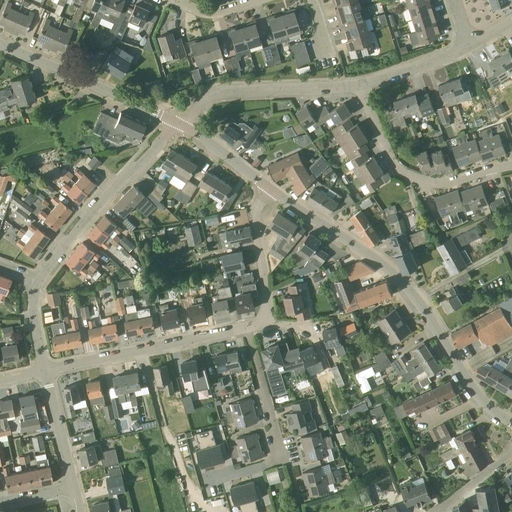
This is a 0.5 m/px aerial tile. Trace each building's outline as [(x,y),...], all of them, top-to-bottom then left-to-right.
[(83,10),(83,9),(86,0),(73,0),(72,5),(77,7),(71,20),(77,23),(80,16),(83,10)] [(108,0),(86,0),(83,9),(83,10),(89,12),(90,8),(96,11),(92,20),(91,23),(91,25),(97,28),(99,23),(100,21),(105,9),(108,0)] [(108,0),(105,9),(111,12),(107,20),(114,23),(110,31),(116,34),(119,25),(124,16),(125,12),(119,9),(123,0),(108,0)] [(360,8),(357,0),(344,0),(333,4),(336,3),(337,7),(334,8),(337,15),(360,8)] [(428,0),(405,0),(408,8),(429,2),(428,0)] [(511,0),(490,0),(493,9),(511,2),(511,0)] [(373,13),(383,10),(381,1),(370,4),(373,13)] [(10,32),(19,12),(10,9),(12,4),(8,2),(3,12),(0,18),(0,23),(5,25),(3,29),(10,32)] [(433,5),(432,5),(430,6),(429,2),(408,8),(408,9),(402,11),(405,21),(411,19),(412,20),(435,12),(433,5)] [(124,16),(119,25),(116,34),(122,37),(127,26),(138,31),(140,25),(141,26),(148,10),(135,4),(133,10),(128,7),(125,12),(124,16)] [(365,6),(360,8),(337,15),(340,27),(343,26),(364,20),(369,18),(365,6)] [(295,17),(296,17),(297,16),(295,8),(288,11),(289,14),(281,16),(286,33),(299,29),(295,17)] [(34,14),(29,12),(27,16),(19,12),(10,32),(17,35),(19,31),(25,34),(30,23),(34,14)] [(415,31),(439,24),(439,23),(436,24),(435,20),(437,19),(435,12),(412,20),(415,31)] [(156,19),(158,16),(154,15),(148,18),(147,20),(155,23),(156,19)] [(286,33),(281,16),(273,19),(272,15),(266,18),(268,25),(270,25),(274,37),(286,33)] [(57,29),(48,25),(50,21),(46,19),(42,28),(37,39),(43,42),(42,46),(49,49),(57,29)] [(367,31),(364,20),(343,26),(344,30),(342,31),(344,38),(346,38),(367,31)] [(260,42),(256,29),(258,28),(256,21),(249,23),(250,26),(242,29),(247,46),(250,52),(262,48),(260,42)] [(70,22),(68,26),(74,29),(74,28),(77,30),(79,25),(70,22)] [(438,32),(441,31),(439,24),(415,31),(419,43),(440,36),(438,32)] [(247,46),(242,29),(234,31),(233,28),(227,30),(229,38),(232,37),(236,50),(247,46)] [(73,31),(68,29),(66,33),(57,29),(49,49),(56,52),(57,48),(64,51),(69,40),(73,31)] [(346,38),(348,42),(345,43),(350,58),(374,51),(371,43),(367,31),(346,38)] [(180,38),(174,40),(171,32),(158,37),(163,54),(171,52),(173,59),(186,55),(180,38)] [(221,54),(217,41),(219,41),(217,33),(210,35),(211,38),(203,41),(208,58),(221,54)] [(208,58),(203,41),(195,43),(194,40),(188,42),(190,50),(192,49),(196,61),(208,58)] [(304,41),(290,45),(292,52),(306,47),(304,41)] [(89,48),(95,50),(97,45),(92,42),(89,48)] [(275,44),(269,46),(274,65),(281,63),(275,44)] [(120,77),(133,56),(116,45),(102,67),(120,77)] [(274,65),(269,46),(262,48),(266,61),(267,61),(269,67),(274,65)] [(405,46),(399,48),(401,55),(408,53),(405,46)] [(306,47),(292,52),(294,58),(308,54),(306,47)] [(511,54),(509,50),(499,56),(511,76),(511,74),(511,54)] [(308,54),(294,58),(297,66),(310,62),(311,63),(308,54)] [(237,56),(230,58),(234,71),(241,69),(237,56)] [(504,80),(511,76),(499,56),(489,62),(496,74),(488,79),(493,88),(502,83),(505,82),(504,80)] [(230,58),(223,60),(227,73),(234,71),(230,58)] [(202,81),(197,68),(191,70),(195,83),(202,81)] [(0,97),(32,87),(29,75),(11,81),(12,86),(0,90),(0,97)] [(460,78),(449,82),(454,96),(460,93),(461,96),(466,94),(464,89),(460,78)] [(449,114),(453,112),(450,105),(457,103),(454,96),(449,82),(438,85),(446,106),(437,109),(442,124),(444,123),(445,127),(451,125),(449,121),(451,121),(449,114)] [(8,104),(17,101),(18,105),(36,99),(32,87),(0,97),(0,110),(1,111),(9,108),(8,104)] [(417,97),(416,95),(416,94),(405,97),(411,115),(418,113),(419,118),(435,112),(428,93),(417,97)] [(405,97),(399,99),(394,101),(396,108),(389,111),(395,130),(407,125),(404,118),(411,115),(405,97)] [(351,113),(351,112),(344,102),(330,112),(326,106),(319,110),(325,120),(332,116),(336,123),(341,119),(351,113)] [(506,112),(501,103),(495,106),(499,115),(506,112)] [(325,120),(319,110),(313,114),(307,105),(296,112),(308,131),(325,120)] [(145,127),(146,124),(121,112),(117,119),(101,112),(96,123),(92,131),(119,143),(121,137),(132,142),(134,136),(140,138),(145,127)] [(357,123),(354,126),(349,119),(331,130),(341,146),(363,132),(357,123)] [(229,124),(221,135),(223,136),(222,138),(225,140),(227,139),(233,143),(237,137),(244,142),(243,143),(249,147),(251,148),(265,145),(256,138),(262,129),(255,124),(252,128),(244,123),(239,122),(237,125),(235,123),(232,124),(231,126),(229,124)] [(299,124),(292,128),(296,135),(303,131),(299,124)] [(363,143),(368,140),(363,132),(341,146),(350,161),(363,153),(367,150),(363,143)] [(499,134),(491,137),(488,138),(495,157),(506,153),(499,134)] [(444,142),(442,135),(434,138),(436,145),(444,142)] [(495,157),(488,138),(484,139),(477,142),(476,139),(475,139),(476,142),(482,158),(483,161),(495,157)] [(476,142),(475,139),(464,143),(470,162),(482,158),(476,142)] [(470,162),(464,143),(452,147),(459,166),(470,162)] [(174,175),(177,170),(185,157),(173,150),(165,162),(170,165),(167,171),(174,175)] [(422,151),(429,171),(430,174),(438,171),(432,153),(431,153),(432,155),(428,156),(426,150),(422,151)] [(438,151),(444,170),(445,173),(454,170),(448,154),(443,156),(441,150),(438,151)] [(422,151),(416,153),(423,173),(429,171),(422,151)] [(438,151),(432,153),(438,171),(438,172),(444,170),(438,151)] [(330,164),(322,154),(307,170),(297,153),(268,166),(274,181),(290,172),(296,183),(291,186),(298,195),(308,186),(315,179),(330,164)] [(358,178),(378,165),(373,156),(368,160),(363,153),(350,161),(355,167),(352,169),(358,178)] [(101,162),(94,155),(87,163),(94,170),(101,162)] [(193,183),(188,180),(190,175),(197,165),(185,157),(177,170),(174,175),(186,182),(181,190),(179,189),(174,197),(181,202),(193,183)] [(257,157),(256,158),(251,164),(256,168),(261,161),(257,157)] [(378,176),(383,173),(378,165),(358,178),(363,186),(366,184),(370,191),(372,190),(382,183),(378,176)] [(335,172),(331,166),(322,172),(326,178),(335,172)] [(86,175),(77,168),(73,173),(80,178),(75,183),(86,193),(94,183),(86,175)] [(66,174),(70,179),(74,175),(69,171),(68,172),(66,174)] [(219,179),(207,171),(201,181),(199,183),(212,191),(219,179)] [(0,198),(6,182),(8,177),(17,180),(19,172),(1,175),(0,176),(0,198)] [(65,174),(62,178),(67,182),(70,179),(66,174),(65,174)] [(219,179),(212,191),(224,198),(231,186),(219,179)] [(318,207),(330,188),(324,185),(324,184),(319,180),(315,187),(314,186),(310,193),(311,194),(307,201),(318,207)] [(44,181),(39,186),(50,195),(53,190),(44,181)] [(75,183),(72,186),(71,188),(65,182),(61,187),(78,202),(86,193),(75,183)] [(151,193),(160,201),(164,197),(161,195),(166,188),(158,183),(155,189),(151,193)] [(193,183),(181,202),(186,205),(198,186),(193,183)] [(470,188),(477,207),(480,206),(489,203),(482,184),(470,188)] [(166,206),(160,201),(151,193),(147,197),(134,185),(124,195),(134,205),(142,212),(142,213),(146,216),(154,208),(156,210),(158,208),(161,211),(166,206)] [(338,201),(342,195),(337,192),(336,193),(330,188),(318,207),(329,214),(333,208),(334,209),(339,202),(338,201)] [(465,212),(473,209),(477,207),(470,188),(459,192),(464,209),(465,212)] [(461,218),(459,219),(457,212),(464,209),(459,192),(458,189),(446,193),(457,224),(463,222),(461,218)] [(29,204),(36,196),(30,191),(23,200),(29,204)] [(353,196),(357,202),(362,198),(358,193),(353,196)] [(452,222),(450,223),(452,227),(457,224),(446,193),(435,197),(442,217),(449,214),(452,222)] [(52,210),(63,219),(71,210),(54,195),(50,199),(57,204),(52,210)] [(134,205),(124,195),(114,206),(125,216),(134,205)] [(15,196),(11,202),(13,204),(17,207),(28,215),(32,209),(15,196)] [(352,196),(342,203),(345,208),(355,202),(355,201),(352,197),(352,196)] [(232,202),(227,200),(221,209),(225,212),(232,202)] [(365,201),(360,205),(363,210),(368,206),(365,201)] [(484,211),(486,215),(491,212),(488,203),(487,204),(480,206),(482,211),(484,211)] [(9,209),(13,212),(17,208),(17,207),(13,204),(9,209)] [(387,217),(396,213),(396,212),(397,212),(395,205),(384,209),(387,217)] [(17,208),(13,212),(24,220),(28,216),(17,208)] [(52,210),(51,211),(47,215),(42,210),(38,215),(55,229),(63,219),(52,210)] [(361,210),(360,211),(350,218),(370,246),(381,239),(374,229),(361,210)] [(306,230),(297,224),(278,212),(269,225),(281,233),(270,251),(282,260),(306,230)] [(392,222),(396,221),(399,220),(396,213),(387,217),(387,218),(389,223),(392,222)] [(123,229),(105,215),(97,224),(108,234),(113,228),(119,234),(123,229)] [(206,219),(208,226),(215,224),(213,217),(206,219)] [(127,218),(123,222),(132,231),(136,226),(127,218)] [(28,228),(26,231),(24,234),(41,247),(49,237),(31,223),(28,228)] [(108,234),(97,224),(89,234),(106,249),(110,245),(104,239),(108,234)] [(198,224),(185,227),(188,242),(201,239),(198,224)] [(254,241),(252,232),(250,226),(215,234),(217,241),(218,241),(220,249),(242,243),(254,241)] [(171,241),(179,239),(177,227),(169,229),(171,241)] [(448,265),(446,266),(451,274),(466,265),(459,253),(456,247),(461,244),(462,246),(480,237),(475,227),(448,240),(438,246),(448,265)] [(410,241),(408,241),(411,249),(413,248),(413,247),(431,240),(430,238),(426,228),(410,234),(412,240),(410,241)] [(317,247),(321,241),(309,232),(300,247),(301,247),(297,252),(308,260),(304,266),(307,273),(319,268),(328,255),(317,247)] [(396,256),(411,249),(408,241),(404,232),(400,234),(389,238),(396,255),(396,256)] [(41,247),(24,234),(21,237),(20,239),(19,239),(16,243),(34,257),(41,247)] [(116,234),(113,238),(118,242),(121,239),(116,234)] [(118,242),(113,238),(110,242),(121,251),(123,248),(118,242)] [(135,246),(127,238),(121,245),(122,246),(129,252),(135,246)] [(75,252),(86,261),(91,255),(98,260),(101,256),(83,242),(75,252)] [(129,253),(124,248),(121,251),(127,257),(129,253)] [(411,249),(396,256),(403,273),(418,267),(411,249)] [(228,278),(226,270),(245,266),(242,251),(230,254),(212,258),(215,272),(210,274),(211,281),(228,278)] [(67,262),(85,276),(88,271),(82,266),(86,261),(75,252),(67,262)] [(91,264),(97,269),(100,265),(94,260),(91,264)] [(91,264),(88,268),(93,273),(97,269),(91,264)] [(324,271),(313,277),(315,282),(324,278),(323,276),(325,275),(324,271)] [(471,278),(467,272),(457,279),(461,285),(471,278)] [(0,299),(3,301),(10,282),(11,280),(0,275),(0,292),(1,292),(0,293),(0,299)] [(354,292),(351,281),(349,277),(335,282),(346,311),(392,294),(387,280),(354,292)] [(132,289),(138,288),(136,279),(130,280),(132,289)] [(254,308),(252,297),(258,296),(256,283),(242,286),(244,294),(236,295),(240,311),(254,308)] [(309,307),(304,309),(301,295),(307,294),(304,283),(290,286),(292,295),(285,297),(288,312),(290,312),(291,312),(294,312),(295,311),(297,310),(299,319),(311,316),(309,307)] [(216,316),(230,313),(227,300),(233,298),(230,286),(218,289),(220,294),(221,301),(214,302),(213,303),(216,316)] [(462,303),(454,289),(452,287),(445,292),(448,296),(441,300),(448,312),(462,303)] [(151,291),(143,293),(146,306),(154,304),(151,291)] [(59,292),(57,292),(47,294),(49,306),(62,304),(59,292)] [(133,294),(123,296),(125,305),(135,303),(133,294)] [(122,296),(114,298),(118,315),(126,313),(122,296)] [(207,318),(203,303),(202,296),(194,298),(196,304),(181,308),(185,321),(191,319),(191,322),(207,318)] [(79,304),(72,305),(75,317),(82,315),(79,304)] [(185,321),(181,308),(170,310),(168,304),(160,305),(162,312),(161,312),(164,327),(180,324),(180,322),(185,321)] [(142,332),(138,313),(137,311),(135,305),(126,307),(127,313),(125,314),(126,322),(128,335),(142,332)] [(88,306),(80,307),(82,319),(90,318),(88,306)] [(511,333),(511,327),(507,319),(500,306),(462,327),(451,333),(458,347),(481,335),(484,341),(487,340),(491,346),(511,333)] [(155,329),(152,317),(151,317),(149,308),(137,310),(137,311),(138,313),(142,332),(155,329)] [(410,331),(409,328),(404,321),(403,322),(395,309),(378,320),(392,342),(410,331)] [(105,339),(118,337),(116,324),(115,324),(113,316),(108,317),(109,325),(102,326),(105,339)] [(82,344),(80,331),(79,331),(76,318),(71,319),(73,328),(66,329),(69,347),(82,344)] [(105,339),(102,326),(96,327),(94,319),(89,321),(90,328),(89,328),(92,342),(105,339)] [(66,329),(65,326),(63,325),(59,326),(58,328),(57,323),(51,324),(56,349),(69,347),(66,329)] [(18,358),(12,328),(12,327),(2,329),(4,337),(6,337),(8,346),(1,347),(2,349),(4,361),(18,358)] [(336,327),(323,331),(327,346),(335,344),(336,346),(338,356),(347,354),(343,344),(341,345),(340,339),(336,327)] [(405,372),(432,355),(424,341),(413,348),(417,354),(408,360),(404,354),(397,358),(397,359),(405,372)] [(305,365),(300,350),(300,348),(289,351),(286,343),(278,346),(278,344),(269,347),(269,348),(263,350),(269,372),(268,373),(274,394),(285,391),(278,364),(281,363),(284,371),(294,368),(296,376),(307,373),(305,365)] [(319,361),(314,346),(300,350),(315,387),(316,390),(319,389),(317,386),(322,384),(318,373),(315,374),(312,367),(314,366),(313,363),(319,361)] [(463,351),(468,358),(474,354),(470,347),(463,351)] [(238,351),(227,353),(229,367),(231,373),(242,371),(238,351)] [(387,357),(383,351),(374,357),(377,364),(387,357)] [(229,367),(227,353),(215,356),(219,372),(224,371),(223,368),(229,367)] [(432,355),(405,372),(403,374),(407,381),(426,369),(430,375),(441,368),(432,355)] [(372,366),(375,374),(382,370),(392,364),(387,357),(377,364),(372,366)] [(196,360),(187,362),(183,363),(185,374),(186,379),(195,377),(197,388),(203,387),(201,375),(200,375),(196,360)] [(505,368),(494,385),(505,392),(511,381),(511,362),(509,361),(505,368)] [(505,368),(500,364),(497,369),(491,366),(487,363),(483,365),(477,368),(474,373),(494,385),(505,368)] [(337,365),(331,368),(339,387),(345,384),(337,365)] [(167,366),(154,369),(159,389),(165,388),(167,395),(174,393),(172,381),(170,381),(167,366)] [(355,375),(360,388),(363,393),(371,389),(366,378),(375,374),(372,366),(366,369),(355,374),(355,375)] [(138,372),(126,374),(131,400),(132,406),(137,405),(136,399),(134,389),(141,387),(138,372)] [(131,400),(126,374),(114,377),(117,392),(118,397),(120,397),(121,401),(126,401),(131,400)] [(431,382),(428,376),(419,381),(423,388),(431,382)] [(105,402),(101,382),(100,380),(87,382),(91,403),(91,404),(105,402)] [(457,394),(450,381),(411,400),(394,408),(399,418),(408,414),(408,415),(416,411),(417,413),(457,394)] [(77,384),(64,387),(66,395),(65,396),(69,417),(75,416),(72,402),(80,400),(77,384)] [(388,390),(382,393),(385,399),(391,396),(388,390)] [(33,394),(19,397),(22,412),(24,420),(20,420),(23,431),(40,427),(33,394)] [(371,394),(365,397),(368,406),(375,403),(371,394)] [(190,395),(182,398),(186,412),(195,410),(190,395)] [(111,398),(112,404),(115,418),(124,416),(121,401),(120,397),(118,397),(111,398)] [(226,418),(254,410),(251,398),(231,404),(233,410),(225,412),(226,418)] [(14,410),(12,401),(11,399),(0,400),(0,423),(1,426),(0,426),(0,440),(0,441),(4,440),(3,436),(11,434),(9,425),(8,425),(7,420),(15,418),(14,414),(14,410)] [(312,410),(309,399),(292,404),(294,411),(286,413),(290,428),(298,426),(299,432),(317,427),(314,419),(306,421),(303,412),(312,410)] [(349,413),(351,417),(369,409),(368,407),(366,403),(355,408),(348,412),(349,413)] [(108,424),(116,422),(115,418),(112,404),(104,406),(108,424)] [(385,414),(381,405),(370,410),(372,415),(375,413),(376,417),(385,414)] [(254,410),(226,418),(228,423),(236,421),(238,427),(246,425),(258,422),(254,410)] [(141,426),(137,420),(132,424),(136,430),(141,426)] [(142,424),(143,430),(157,427),(156,421),(142,424)] [(204,431),(214,464),(225,461),(223,455),(227,454),(224,443),(216,445),(212,429),(204,431)] [(455,438),(454,438),(459,448),(456,449),(454,447),(440,454),(444,461),(459,453),(463,451),(476,445),(472,438),(475,437),(470,429),(460,435),(455,437),(455,438)] [(346,430),(335,434),(339,446),(350,441),(346,430)] [(94,431),(81,434),(83,443),(96,441),(94,431)] [(202,468),(214,464),(204,431),(196,433),(201,449),(193,451),(196,463),(200,462),(202,468)] [(332,441),(334,441),(333,436),(322,439),(320,432),(301,437),(304,449),(332,441)] [(260,445),(256,433),(237,438),(239,445),(230,447),(231,453),(260,445)] [(449,434),(439,439),(442,445),(452,439),(449,434)] [(42,436),(32,438),(34,450),(44,448),(42,436)] [(334,447),(332,441),(304,449),(307,461),(319,458),(327,455),(325,450),(334,447)] [(115,448),(102,451),(100,444),(80,449),(83,464),(101,459),(103,466),(119,462),(115,448)] [(231,453),(233,459),(242,456),(244,462),(263,456),(260,445),(231,453)] [(476,445),(463,451),(469,461),(462,465),(467,476),(487,465),(477,447),(476,445)] [(408,448),(402,450),(406,458),(412,456),(408,448)] [(53,481),(47,458),(36,460),(38,468),(41,484),(53,481)] [(27,471),(30,486),(41,484),(38,468),(36,460),(37,468),(27,471)] [(16,473),(10,474),(8,467),(2,468),(5,479),(8,491),(19,489),(16,473)] [(120,467),(108,469),(110,477),(106,478),(110,495),(125,491),(120,467)] [(306,485),(334,477),(333,472),(333,471),(324,474),(322,467),(302,473),(306,485)] [(267,473),(270,484),(281,481),(278,469),(267,473)] [(16,473),(19,489),(30,486),(27,471),(16,473)] [(327,485),(336,483),(334,477),(306,485),(309,496),(320,493),(329,491),(327,485)] [(242,484),(250,511),(258,511),(255,499),(263,497),(260,486),(256,487),(254,481),(242,484)] [(425,482),(413,487),(411,482),(400,486),(407,504),(414,502),(415,506),(432,499),(425,482)] [(241,511),(250,511),(242,484),(231,487),(232,493),(229,495),(232,506),(239,504),(241,511)] [(499,511),(497,497),(494,485),(477,489),(479,501),(480,507),(472,508),(472,511),(499,511)] [(366,486),(357,490),(361,499),(369,495),(366,486)] [(357,495),(352,497),(357,507),(361,505),(357,495)] [(114,511),(117,511),(114,499),(105,502),(94,504),(95,511),(114,511)] [(467,511),(465,499),(453,508),(453,511),(467,511)]
